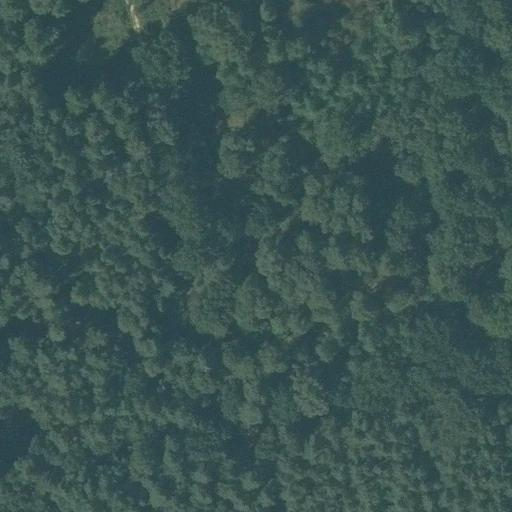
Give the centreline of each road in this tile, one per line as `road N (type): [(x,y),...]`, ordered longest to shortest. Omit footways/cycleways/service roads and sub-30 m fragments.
road 1 (track): [(125,0),(233,410)]
road 2 (unknown): [(220,358),(164,354),(58,226),(16,196),(0,195)]
